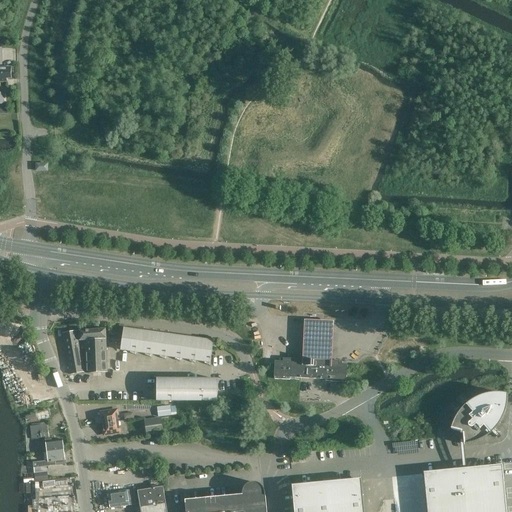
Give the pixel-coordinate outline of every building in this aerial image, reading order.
[(11,67),(0,67),(0,82),(7,82),(7,80),(11,80),(11,67)] [(304,321),(303,360),(332,361),(333,322),(304,321)] [(106,329),(77,332),(79,342),(106,340),(106,329)] [(136,356),(136,353),(139,331),(124,329),(123,339),(121,351),(130,352),(130,353),(136,356)] [(150,358),(151,355),(154,333),(139,331),(136,353),(145,355),(150,358)] [(63,334),(70,375),(84,373),(80,347),(79,342),(77,332),(63,334)] [(165,360),(166,357),(169,335),(154,333),(151,355),(160,357),(160,358),(165,360)] [(180,362),(181,360),(184,337),(169,335),(166,357),(175,359),(175,360),(180,362)] [(195,364),(195,362),(199,339),(184,337),(181,360),(190,361),(190,362),(195,364)] [(199,339),(195,362),(205,363),(205,364),(210,366),(210,363),(213,341),(199,339)] [(79,342),(80,347),(85,347),(87,374),(108,373),(106,343),(107,343),(106,340),(79,342)] [(411,343),(389,354),(392,361),(414,349),(411,343)] [(300,378),(310,379),(311,360),(303,360),(295,359),(284,359),(284,362),(275,362),(274,378),(275,378),(275,379),(290,380),(290,378),(300,378)] [(311,360),(310,379),(331,380),(331,382),(340,382),(342,383),(346,383),(347,365),(352,366),(352,365),(347,365),(338,365),(338,361),(332,361),(311,360)] [(157,380),(157,402),(176,402),(176,380),(176,379),(167,379),(167,380),(157,380)] [(200,379),(200,380),(200,402),(217,402),(218,380),(209,380),(209,379),(200,379)] [(176,380),(176,402),(180,402),(188,402),(188,380),(176,380)] [(188,380),(188,402),(200,402),(200,380),(188,380)] [(452,426),(451,430),(463,433),(464,442),(464,445),(472,444),(479,441),(478,439),(481,438),(485,436),(488,434),(490,431),(496,437),(499,435),(493,429),(496,425),(498,427),(500,423),(502,420),(504,416),(506,412),(507,408),(507,404),(508,400),(508,398),(508,395),(503,395),(499,394),(495,394),(491,395),(487,395),(483,396),(479,398),(475,400),(476,402),(473,404),(470,406),(467,408),(464,411),(462,414),(459,417),(457,416),(455,419),(454,423),(452,426)] [(157,408),(158,418),(177,416),(175,406),(157,408)] [(102,413),(103,424),(119,422),(118,416),(119,416),(119,411),(102,413)] [(53,423),(57,433),(67,430),(62,419),(53,423)] [(147,421),(149,436),(163,434),(160,419),(147,421)] [(45,440),(47,453),(64,451),(63,440),(52,442),(52,439),(49,440),(49,436),(48,422),(40,423),(40,425),(30,426),(31,438),(45,437),(45,440)] [(119,422),(103,424),(105,435),(122,433),(121,428),(119,428),(119,422)] [(47,453),(48,461),(32,462),(33,474),(48,473),(47,467),(66,465),(65,459),(64,451),(47,453)] [(497,466),(492,467),(493,467),(487,468),(482,468),(477,469),(472,469),(467,470),(465,470),(462,470),(457,471),(452,471),(447,472),(442,472),(437,473),(432,473),(427,474),(424,474),(424,480),(426,495),(427,511),(364,511),(361,480),(336,483),(322,484),(302,486),(302,485),(292,486),(292,490),(294,511),(506,511),(503,476),(503,471),(502,466),(497,466)] [(48,473),(33,474),(34,483),(49,481),(48,473)] [(246,491),(246,495),(246,499),(186,505),(186,511),(268,511),(267,493),(266,490),(264,487),(261,485),(257,484),(254,484),(250,486),(248,488),(246,491)] [(138,492),(141,511),(167,511),(163,487),(138,492)] [(110,508),(110,509),(136,505),(134,492),(134,490),(108,493),(110,508)]
